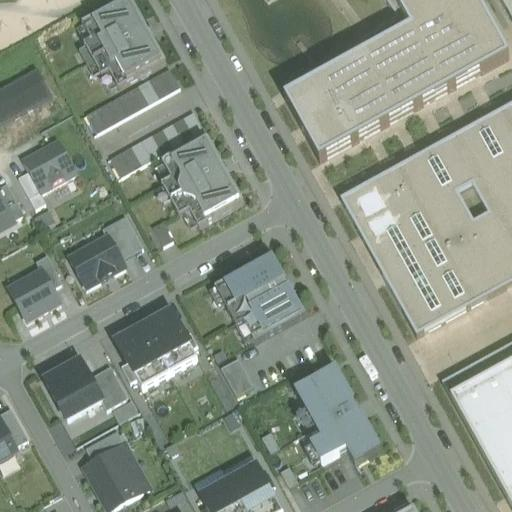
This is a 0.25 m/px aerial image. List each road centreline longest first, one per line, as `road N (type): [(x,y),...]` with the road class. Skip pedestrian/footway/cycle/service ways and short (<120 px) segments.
road 1 (residential): [(5,376),(299,216)]
road 2 (residential): [(440,471),(299,216)]
road 3 (residential): [(299,216),(179,0)]
road 4 (residential): [(82,511),(5,376)]
